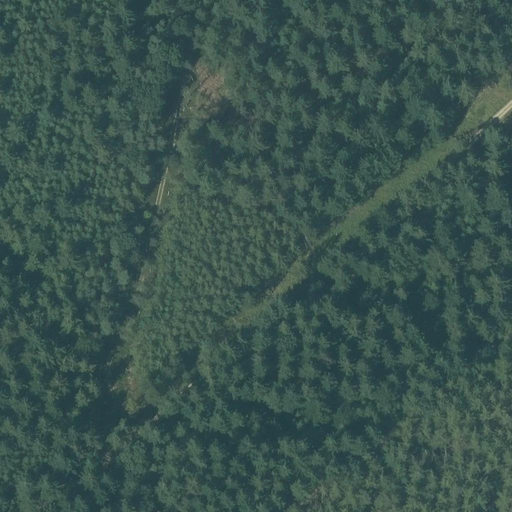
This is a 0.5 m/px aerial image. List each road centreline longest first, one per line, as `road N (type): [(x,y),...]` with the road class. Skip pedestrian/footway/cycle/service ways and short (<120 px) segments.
road 1 (track): [(104,464),(511,106)]
road 2 (track): [(128,508),(146,465),(105,365),(128,328),(202,0)]
road 3 (track): [(104,464),(0,271)]
